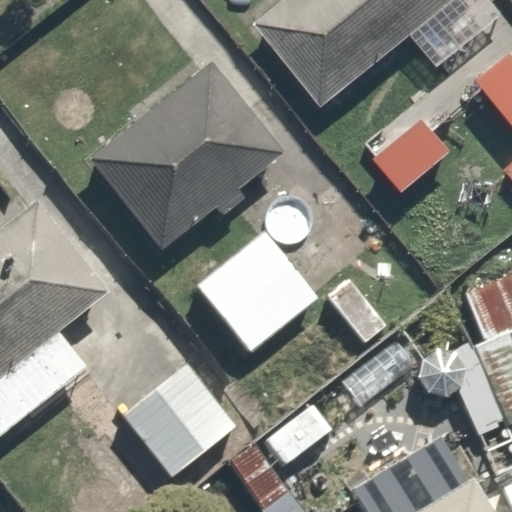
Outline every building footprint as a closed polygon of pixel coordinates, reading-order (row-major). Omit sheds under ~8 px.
[(209,0),(195,11),(262,94),(377,0),(209,0)] [(24,160),(93,247),(217,149),(148,63),(24,160)] [(0,365),(99,289),(31,202),(0,226),(0,365)] [(253,213),(176,285),(242,356),(319,285),(253,213)] [(511,270),(510,264),(453,284),(473,342),(459,347),(487,426),(511,417),(511,270)] [(182,351),(104,408),(112,419),(89,435),(128,487),(152,469),(160,480),(236,425),(182,351)] [(247,354),(211,383),(272,458),(308,429),(247,354)] [(127,511),(98,474),(63,502),(70,511),(127,511)] [(352,511),(432,511),(411,477),(352,511)]
